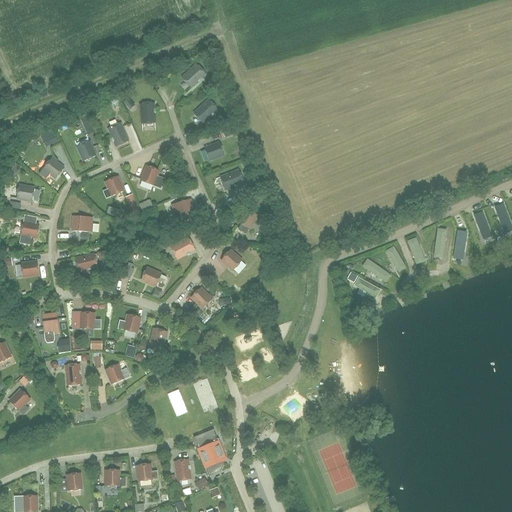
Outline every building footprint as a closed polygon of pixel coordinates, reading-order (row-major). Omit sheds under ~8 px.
[(191,88),(206,75),(196,65),(181,78),(191,88)] [(203,124),(218,110),(208,100),(193,114),(203,124)] [(141,124),(155,123),(154,103),(140,104),(141,124)] [(94,116),(86,118),(91,135),(98,133),(94,116)] [(116,147),(128,142),(120,123),(108,129),(116,147)] [(53,145),(58,143),(54,135),(42,140),(46,147),(52,144),(53,145)] [(83,162),(95,156),(89,142),(77,147),(83,162)] [(209,161),(224,156),(219,143),(204,149),(209,161)] [(56,179),(64,169),(51,159),(43,169),(56,179)] [(157,176),(159,171),(147,167),(141,181),(161,189),(165,179),(157,176)] [(225,191),(244,183),(239,170),(220,178),(225,191)] [(106,199),(124,192),(117,177),(105,182),(108,189),(103,192),(106,199)] [(32,202),(34,189),(19,186),(17,199),(32,202)] [(177,219),(195,213),(190,199),(172,205),(177,219)] [(249,230),(257,216),(246,209),(238,223),(249,230)] [(509,223),(489,209),(482,217),(504,230),(509,223)] [(90,233),(92,218),(73,216),(72,231),(90,233)] [(39,226),(23,223),(19,244),(30,245),(31,237),(36,238),(39,226)] [(503,239),(481,227),(477,236),(499,247),(503,239)] [(448,231),(439,229),(435,258),(445,259),(448,231)] [(477,261),(468,237),(459,242),(469,264),(477,261)] [(177,260),(195,250),(188,238),(170,248),(177,260)] [(427,262),(418,239),(409,243),(418,266),(427,262)] [(409,269),(396,248),(388,252),(400,273),(409,269)] [(233,271),(242,261),(230,251),(221,261),(233,271)] [(78,272),(97,268),(94,254),(75,259),(78,272)] [(393,276),(369,260),(364,268),(388,283),(393,276)] [(23,277),(38,275),(37,262),(21,264),(23,277)] [(127,267),(123,276),(130,279),(134,270),(127,267)] [(156,287),(161,275),(146,269),(141,281),(156,287)] [(357,276),(351,273),(348,278),(354,282),(357,276)] [(384,291),(361,279),(356,287),(379,299),(384,291)] [(202,309),(212,300),(201,288),(191,298),(202,309)] [(94,321),(94,313),(81,313),(81,316),(72,316),(71,330),(81,330),(81,329),(94,329),(100,329),(100,321),(94,321)] [(47,343),(53,343),(54,339),(54,333),(59,333),(56,314),(42,316),(45,340),(47,343)] [(136,333),(140,318),(127,315),(125,323),(120,321),(118,329),(124,330),(136,333)] [(162,352),(167,332),(154,329),(148,348),(162,352)] [(0,362),(11,357),(4,343),(0,344),(0,362)] [(67,386),(81,385),(79,365),(65,366),(67,386)] [(121,372),(118,365),(106,370),(112,385),(124,379),(129,377),(126,369),(121,372)] [(23,415),(29,409),(24,405),(30,400),(20,390),(9,402),(23,415)] [(219,460),(222,459),(222,457),(224,456),(213,430),(193,438),(198,450),(209,476),(212,474),(219,460)] [(177,482),(191,480),(188,460),(174,462),(177,482)] [(151,472),(150,465),(137,466),(139,482),(158,479),(157,471),(151,472)] [(125,486),(125,478),(119,478),(119,471),(106,471),(106,486),(125,486)] [(69,491),(82,490),(80,474),(67,475),(69,491)] [(199,491),(209,485),(205,478),(195,484),(199,491)] [(23,511),(37,511),(37,497),(23,497),(23,511)]
